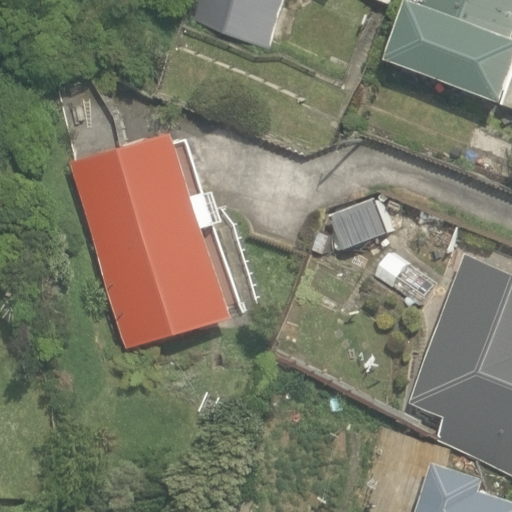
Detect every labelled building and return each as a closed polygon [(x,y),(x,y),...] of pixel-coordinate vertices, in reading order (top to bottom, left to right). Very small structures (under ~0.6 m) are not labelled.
[(273,49),(288,0),(196,0),(190,19),(273,49)] [(511,103),(511,0),(410,0),(393,48),(507,91),(504,101),(511,103)] [(179,123),(76,155),(134,341),(237,310),(209,219),(225,214),(214,181),(199,186),(179,123)] [(349,249),(393,231),(378,193),(333,210),(349,249)] [(511,262),(471,246),(414,400),(449,413),(440,438),(511,471),(511,262)] [(383,471),(394,442),(367,432),(356,461),(383,471)] [(487,472),(436,456),(418,511),(511,511),(511,493),(483,486),(487,472)]
